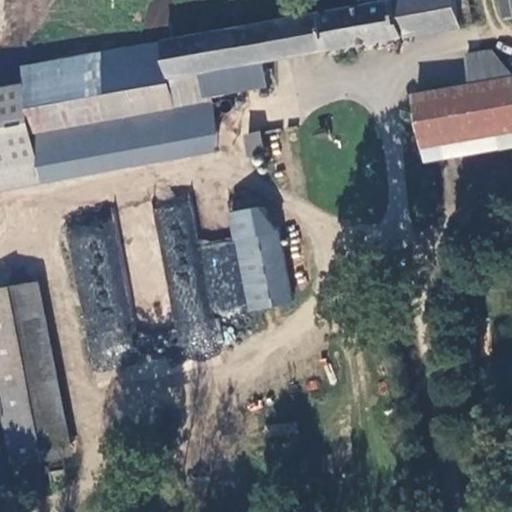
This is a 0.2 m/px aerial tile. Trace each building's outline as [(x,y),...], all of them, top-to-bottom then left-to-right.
[(370,0),(371,1),(137,42),(143,79),(209,68),(213,91),(261,83),(257,59),(462,23),(457,0),(370,0)] [(511,0),(503,0),(505,17),(511,15),(511,0)] [(137,42),(27,61),(30,80),(47,175),(222,144),(213,91),(209,68),(143,79),(137,42)] [(466,52),(472,81),(497,76),(492,48),(466,52)] [(472,81),(422,90),(434,153),(511,138),(511,73),(497,76),(472,81)] [(0,183),(47,175),(30,80),(0,85),(0,183)] [(271,164),(267,131),(250,132),(253,166),(271,164)] [(233,211),(252,311),(295,302),(283,229),(263,205),(233,211)] [(87,358),(135,352),(117,218),(68,225),(87,358)] [(42,282),(0,289),(0,388),(5,415),(13,464),(72,454),(42,282)] [(268,436),(297,434),(296,422),(268,424),(268,436)]
